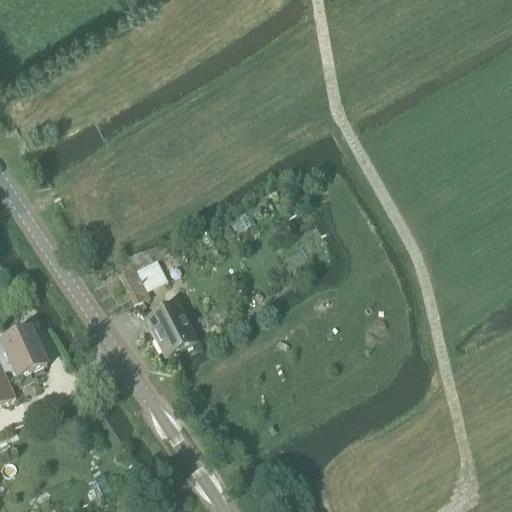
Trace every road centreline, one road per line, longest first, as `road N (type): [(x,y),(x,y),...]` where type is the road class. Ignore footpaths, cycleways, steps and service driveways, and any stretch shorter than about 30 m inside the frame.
road 1 (track): [(315,0),(335,113),(427,278),(453,393)]
road 2 (tertiary): [(225,511),(0,180)]
